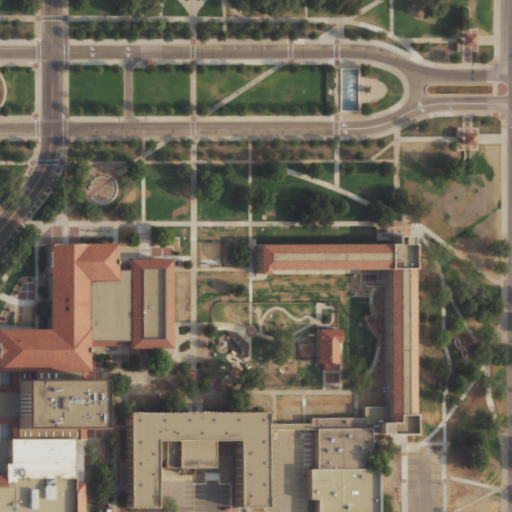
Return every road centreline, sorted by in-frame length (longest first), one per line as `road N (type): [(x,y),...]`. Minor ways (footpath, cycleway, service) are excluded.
road 1 (residential): [(50,127),(364,125),(435,101),(511,101)]
road 2 (residential): [(511,74),(431,74),(365,51),(50,51)]
